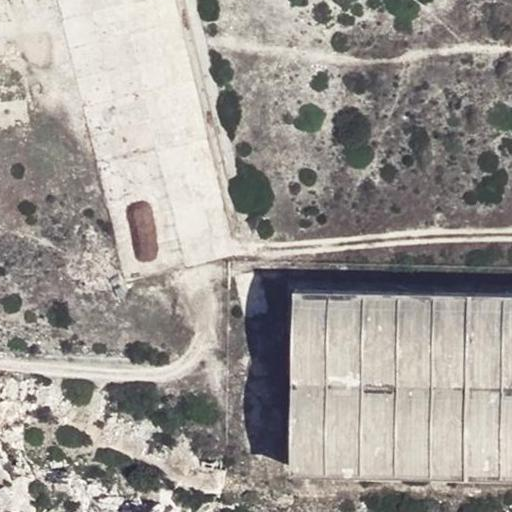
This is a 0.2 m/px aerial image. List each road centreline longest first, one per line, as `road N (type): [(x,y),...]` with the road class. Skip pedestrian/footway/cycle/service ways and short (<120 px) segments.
road 1 (track): [(0,38),(149,116),(208,329),(189,367),(164,374),(0,368)]
road 2 (track): [(191,255),(511,235)]
